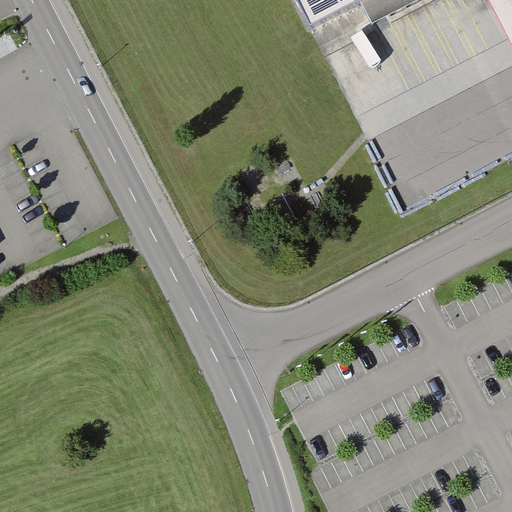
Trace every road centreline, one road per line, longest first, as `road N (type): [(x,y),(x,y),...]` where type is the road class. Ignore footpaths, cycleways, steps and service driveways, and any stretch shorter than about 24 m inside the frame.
road 1 (tertiary): [(32,0),(224,371)]
road 2 (unclassified): [(511,224),(224,371)]
road 3 (tertiary): [(224,371),(274,511)]
